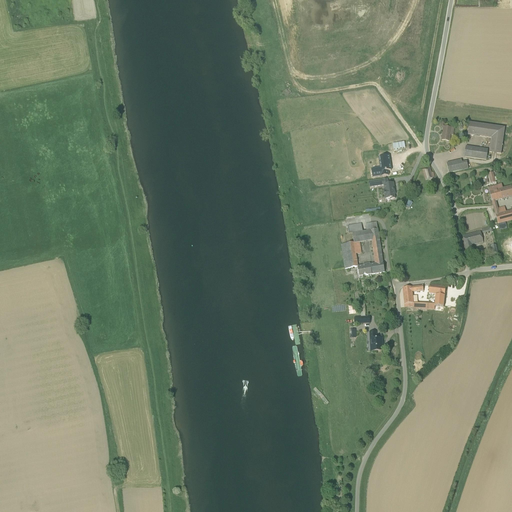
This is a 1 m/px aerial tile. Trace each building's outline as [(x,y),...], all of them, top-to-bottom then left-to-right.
[(501,154),(505,128),(470,123),(468,135),(491,138),(489,153),(501,154)] [(442,141),(449,142),(450,135),(453,135),(454,129),(444,127),(442,141)] [(404,142),(393,144),(393,150),(405,148),(404,142)] [(465,157),(486,160),(488,150),(466,147),(465,157)] [(380,168),(378,172),(372,173),(372,178),(381,177),(388,176),(388,172),(391,171),(389,156),(379,158),(380,168)] [(461,160),(446,164),(449,174),(468,169),(467,162),(462,163),(461,160)] [(430,169),(430,168),(429,167),(430,167),(430,166),(428,167),(428,168),(423,170),(424,175),(424,176),(426,181),(433,179),(431,173),(430,169)] [(385,191),(384,191),(384,193),(384,194),(385,194),(385,196),(384,196),(385,198),(386,198),(386,199),(390,199),(390,200),(395,199),(395,195),(395,192),(395,191),(394,191),(394,189),(395,189),(394,183),(388,184),(384,185),(384,186),(384,190),(385,191)] [(497,186),(500,200),(511,196),(511,192),(511,187),(503,189),(502,185),(497,186)] [(497,186),(488,189),(493,205),(496,205),(495,201),(500,200),(497,186)] [(498,225),(506,223),(511,220),(511,211),(505,213),(504,208),(498,209),(496,205),(493,205),(498,225)] [(378,230),(377,223),(365,224),(366,231),(378,230)] [(363,276),(368,276),(368,277),(371,277),(371,275),(385,273),(378,230),(366,231),(362,232),(361,224),(347,226),(349,234),(352,234),(354,243),(341,245),(345,269),(358,267),(359,278),(363,278),(363,276)] [(487,255),(483,254),(483,255),(479,255),(475,254),(474,248),(472,249),(471,245),(483,242),(480,231),(463,236),(465,247),(468,256),(475,257),(474,262),(486,264),(487,255)] [(435,306),(444,307),(445,296),(446,287),(430,285),(429,294),(436,295),(435,306)] [(405,308),(410,307),(409,303),(413,303),(413,299),(412,292),(423,291),(423,286),(403,288),(405,308)] [(349,306),(349,315),(359,314),(358,306),(349,306)] [(383,344),(382,338),(376,339),(376,332),(370,333),(371,352),(382,351),(381,344),(383,344)]
